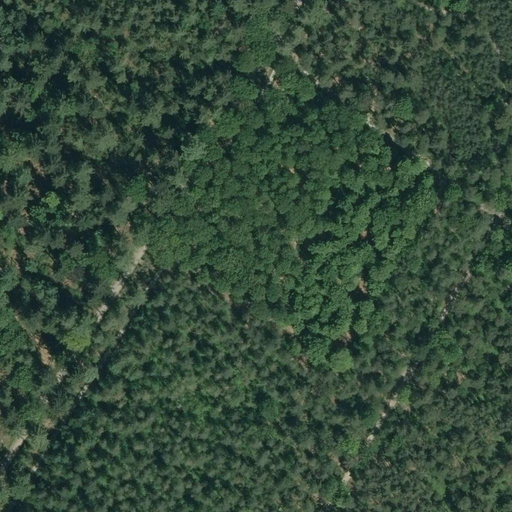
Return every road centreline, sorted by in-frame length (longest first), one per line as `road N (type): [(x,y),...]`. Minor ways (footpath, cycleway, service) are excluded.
road 1 (track): [(0,465),(272,41)]
road 2 (track): [(320,511),(489,218)]
road 3 (track): [(511,235),(265,53)]
road 4 (unknown): [(489,218),(490,60),(482,36),(446,0)]
road 5 (track): [(122,273),(66,269),(21,233),(0,227)]
